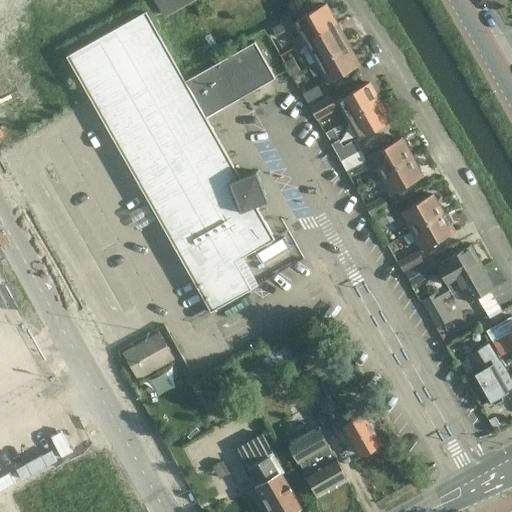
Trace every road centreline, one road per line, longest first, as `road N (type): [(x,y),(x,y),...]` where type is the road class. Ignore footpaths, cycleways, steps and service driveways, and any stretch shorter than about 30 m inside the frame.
road 1 (unclassified): [(0,216),(167,511)]
road 2 (unclassified): [(511,265),(354,0)]
